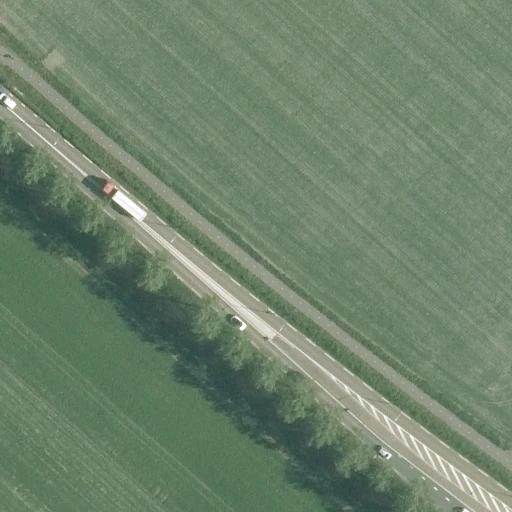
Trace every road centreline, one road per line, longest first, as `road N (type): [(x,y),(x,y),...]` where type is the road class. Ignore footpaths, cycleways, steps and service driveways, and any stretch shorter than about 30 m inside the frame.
road 1 (secondary): [(511,502),(194,268)]
road 2 (secondary): [(194,268),(265,347),(451,511)]
road 3 (secondary): [(194,268),(0,100)]
